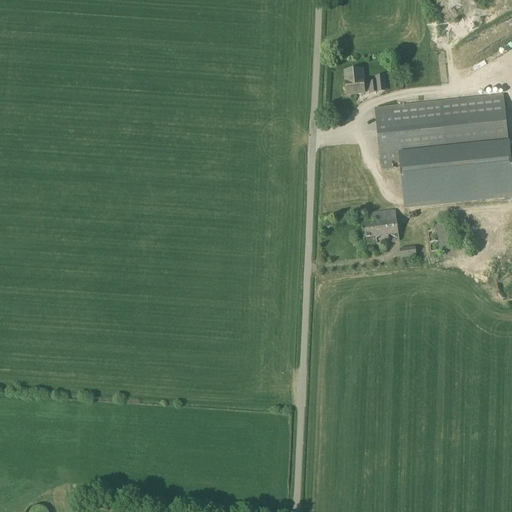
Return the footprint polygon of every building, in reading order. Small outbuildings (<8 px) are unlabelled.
[(492,3),(487,4),(491,20),(496,18),(492,3)] [(405,69),(390,71),(392,83),(407,80),(405,69)] [(344,72),(346,95),(364,94),(364,93),(369,92),(369,94),(377,93),(386,92),(384,77),(375,78),(376,82),(368,83),(369,85),(363,85),(361,70),(344,72)] [(511,187),(503,95),(375,109),(381,170),(401,168),(405,209),(511,197),(511,187)] [(362,223),(364,238),(365,245),(399,241),(395,210),(370,213),(370,218),(376,217),(377,222),(362,223)] [(426,225),(430,252),(452,249),(449,222),(426,225)] [(399,250),(400,258),(416,255),(415,247),(399,250)]
